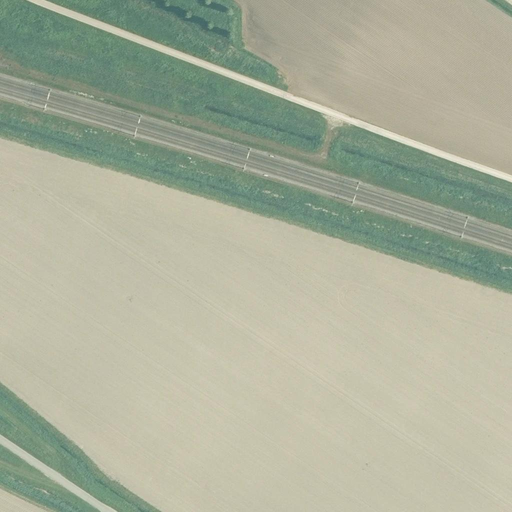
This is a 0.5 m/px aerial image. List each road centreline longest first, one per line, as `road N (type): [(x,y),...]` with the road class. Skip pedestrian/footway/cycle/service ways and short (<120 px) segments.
road 1 (track): [(0,64),(305,155),(324,148),(336,114)]
road 2 (unclassified): [(106,511),(0,439)]
